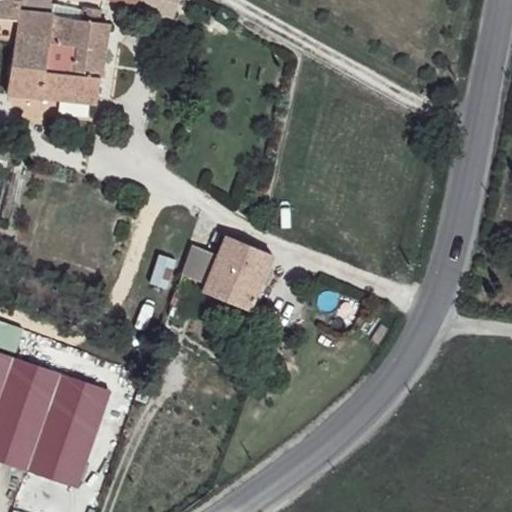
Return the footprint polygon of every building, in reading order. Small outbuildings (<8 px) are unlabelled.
[(54,10),(0,1),(0,36),(3,38),(4,46),(13,49),(10,60),(7,77),(9,93),(96,110),(99,85),(46,70),(53,20),(54,10)] [(78,13),(76,24),(96,28),(98,16),(78,13)] [(76,24),(53,20),(46,70),(99,85),(107,30),(96,28),(76,24)] [(20,152),(1,148),(0,151),(0,157),(18,163),(20,152)] [(208,251),(193,249),(187,267),(210,275),(223,245),(215,240),(208,251)] [(267,263),(223,245),(210,275),(201,293),(243,314),(267,263)] [(210,275),(187,267),(177,294),(195,300),(201,293),(210,275)] [(195,300),(177,294),(173,305),(188,311),(195,300)] [(0,327),(0,350),(16,353),(19,329),(0,327)] [(251,346),(267,356),(277,335),(259,327),(251,346)] [(102,394),(0,356),(0,463),(68,488),(102,394)]
